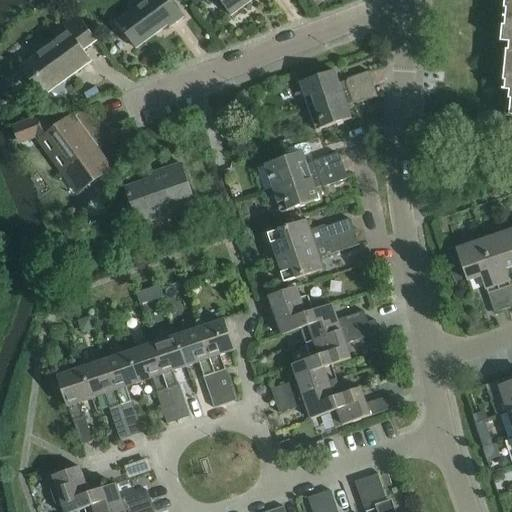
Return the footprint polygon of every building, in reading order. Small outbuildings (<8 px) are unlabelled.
[(148,0),(149,0),(117,24),(136,49),(168,26),(170,28),(184,18),(170,0),(148,0)] [(219,0),(231,16),(253,0),(219,0)] [(69,33),(21,68),(43,98),(92,62),(84,51),(97,42),(92,34),(79,15),(64,26),(69,33)] [(336,72),(301,84),(309,108),(374,86),(370,72),(340,83),(336,72)] [(374,86),(309,108),(317,132),(352,120),(348,108),(379,98),(374,86)] [(44,118),(15,128),(21,143),(37,137),(79,194),(111,169),(73,118),(50,135),(44,118)] [(274,163),(266,166),(274,190),(343,167),(341,157),(340,156),(340,155),(339,155),(338,154),(337,154),(336,155),(307,164),(304,156),(308,154),(311,152),(311,148),(308,145),(305,145),(286,151),(288,158),(274,163)] [(157,178),(127,189),(140,226),(196,207),(182,164),(155,174),(157,178)] [(343,167),(274,190),(282,214),(321,202),(318,193),(317,194),(316,191),(346,181),(343,167)] [(307,223),(270,236),(278,260),(356,233),(351,220),(322,230),(322,231),(315,233),(308,223),(307,223)] [(356,233),(278,260),(286,284),(324,271),(324,270),(323,258),(331,255),(331,256),(360,246),(356,233)] [(511,244),(508,233),(484,242),(507,310),(511,308),(511,287),(506,270),(511,268),(511,244)] [(484,242),(459,250),(470,283),(483,278),(496,314),(507,310),(484,242)] [(297,288),(270,298),(283,337),(302,330),(310,327),(306,316),(314,313),(309,297),(301,300),(297,288)] [(145,291),(137,293),(141,305),(149,302),(145,291)] [(310,327),(302,330),(308,345),(369,324),(365,312),(338,321),(333,306),(314,313),(306,316),(310,327)] [(224,321),(200,329),(226,406),(238,402),(237,400),(235,394),(227,369),(225,370),(221,357),(235,352),(226,326),(224,321)] [(369,324),(308,345),(313,360),(321,358),(325,369),(333,366),(333,367),(352,360),(347,345),(381,334),(377,321),(369,324)] [(200,329),(177,337),(188,368),(202,364),(206,377),(204,377),(213,402),(215,408),(215,409),(226,406),(200,329)] [(177,337),(153,345),(179,422),(191,418),(190,416),(188,410),(180,385),(178,386),(174,373),(188,368),(177,337)] [(153,345),(130,353),(141,384),(154,380),(159,393),(157,393),(165,418),(168,424),(168,425),(179,422),(153,345)] [(130,353),(106,361),(133,437),(144,434),(133,401),(131,402),(127,389),(141,384),(130,353)] [(299,382),(272,391),(276,403),(338,382),(333,367),(333,366),(325,369),(321,358),(313,360),(293,366),(299,382)] [(106,361),(83,369),(94,400),(108,396),(112,409),(110,409),(121,441),(133,437),(106,361)] [(83,369),(59,377),(82,446),(94,442),(86,417),(84,418),(80,405),(94,400),(83,369)] [(338,382),(276,403),(280,415),(307,405),(312,421),(331,414),(339,411),(335,400),(343,397),(343,396),(338,382)] [(511,384),(500,388),(509,413),(511,411),(511,384)] [(339,411),(331,414),(336,428),(337,429),(398,408),(394,396),(367,405),(362,390),(343,396),(343,397),(335,400),(339,411)] [(481,412),(474,414),(476,422),(484,419),(481,412)] [(490,436),(481,439),(484,449),(494,445),(490,436)] [(294,451),(291,441),(279,444),(283,455),(294,451)] [(484,449),(483,449),(487,462),(502,457),(497,444),(494,445),(484,449)] [(70,463),(51,470),(54,477),(57,487),(51,489),(58,508),(63,506),(65,511),(79,511),(86,510),(86,509),(94,507),(90,495),(85,479),(81,468),(72,471),(70,463)] [(378,475),(367,479),(378,511),(394,511),(391,502),(388,503),(378,475)] [(378,511),(367,479),(356,482),(365,511),(378,511)] [(94,507),(86,509),(86,510),(86,511),(127,511),(153,503),(149,491),(122,501),(117,485),(90,495),(94,507)] [(338,511),(332,491),(320,495),(326,511),(338,511)] [(326,511),(320,495),(309,499),(313,511),(326,511)] [(155,511),(153,503),(127,511),(155,511)]
